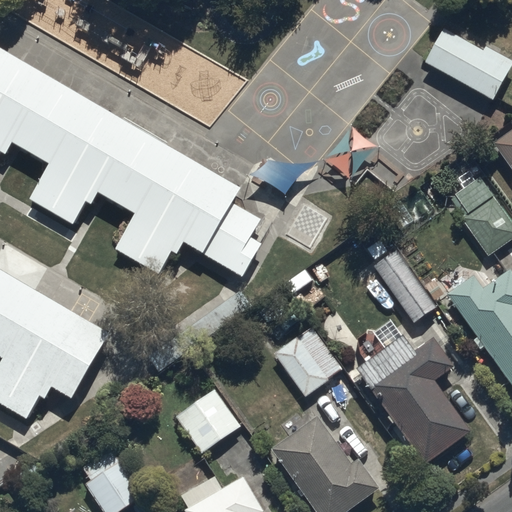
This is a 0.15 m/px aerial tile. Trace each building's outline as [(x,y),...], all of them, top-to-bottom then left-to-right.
[(483,51),(443,29),(424,63),(492,100),(511,64),(511,61),(485,46),(483,51)] [(0,53),(0,150),(3,145),(47,170),(28,203),(70,228),(89,194),(133,219),(113,254),(157,279),(176,247),(201,261),(233,207),(241,193),(0,53)] [(511,172),(511,127),(491,143),(511,172)] [(465,214),(459,218),(484,255),(511,236),(511,227),(477,177),(452,194),(465,214)] [(233,207),(201,261),(241,285),(263,249),(250,242),(261,224),(233,207)] [(395,250),(370,268),(410,324),(435,306),(395,250)] [(480,289),(471,276),(444,295),(511,389),(511,273),(509,269),(480,289)] [(67,405),(107,339),(0,274),(0,410),(22,424),(42,390),(67,405)] [(241,292),(147,354),(157,369),(250,306),(241,292)] [(326,380),(295,336),(271,352),(302,396),(326,380)] [(452,367),(432,338),(367,383),(423,463),(468,431),(432,381),(452,367)] [(199,452),(238,426),(213,389),(174,415),(199,452)] [(348,464),(315,416),(270,448),(315,511),(342,511),(376,488),(355,459),(348,464)] [(119,460),(84,483),(102,511),(117,511),(142,496),(119,460)] [(261,511),(241,477),(183,511),(261,511)]
